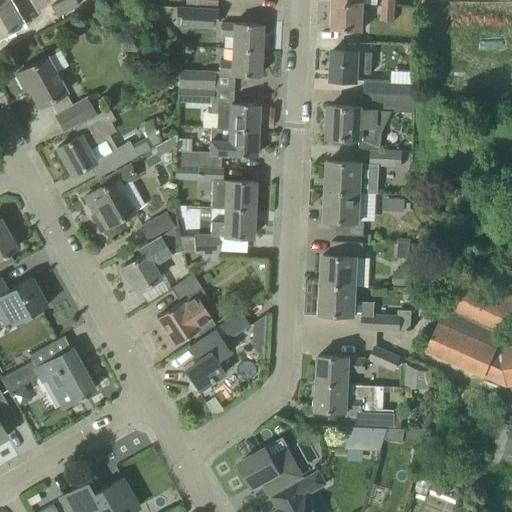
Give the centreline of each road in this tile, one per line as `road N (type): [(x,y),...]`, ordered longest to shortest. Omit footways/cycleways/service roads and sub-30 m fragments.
road 1 (residential): [(181,459),(283,393),(302,0)]
road 2 (residential): [(151,404),(24,174)]
road 3 (residential): [(0,494),(151,404)]
